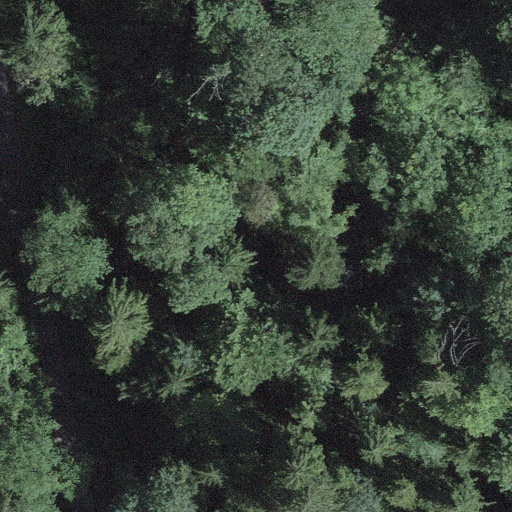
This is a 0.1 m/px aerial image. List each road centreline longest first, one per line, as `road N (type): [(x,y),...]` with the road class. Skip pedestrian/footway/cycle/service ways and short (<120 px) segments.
road 1 (track): [(416,0),(324,191),(124,511)]
road 2 (track): [(0,62),(60,389),(94,511)]
